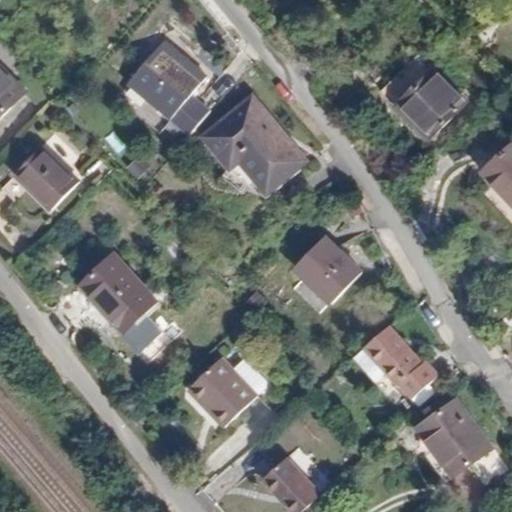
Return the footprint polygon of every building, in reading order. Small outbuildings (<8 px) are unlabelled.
[(194,136),(214,114),(192,94),(207,77),(168,42),(133,81),(194,136)] [(374,86),(423,134),(461,96),(414,47),(374,86)] [(0,119),(25,97),(0,68),(0,119)] [(265,120),(268,117),(256,103),(212,139),(235,169),(245,160),(272,194),(307,165),(287,140),(284,143),(265,120)] [(287,140),(268,117),(265,120),(284,143),(287,140)] [(511,136),(511,137),(479,168),(511,201),(511,136)] [(17,179),(31,192),(58,165),(43,151),(17,179)] [(58,165),(31,192),(54,212),(79,184),(58,165)] [(366,266),(331,237),(302,269),(338,298),(366,266)] [(132,332),(161,303),(118,258),(87,289),(132,332)] [(416,367),(382,331),(359,351),(406,402),(431,378),(418,364),(416,367)] [(204,417),(218,430),(250,400),(214,363),(186,390),(207,412),(204,417)] [(182,394),(204,417),(207,412),(186,390),(182,394)] [(491,445),(457,397),(418,424),(453,473),(491,445)] [(250,400),(218,430),(221,433),(252,402),(250,400)] [(279,511),(294,511),(309,499),(276,461),(254,482),(279,511)]
